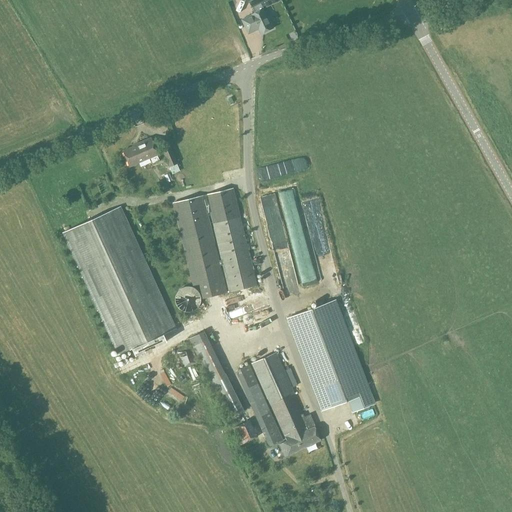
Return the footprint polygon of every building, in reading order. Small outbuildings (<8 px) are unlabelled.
[(253,8),(256,14),(253,15),(254,16),(244,21),(250,33),(260,29),(263,34),(274,29),(261,4),(270,0),(248,0),(253,8)] [(130,167),(150,159),(152,164),(159,161),(157,156),(158,155),(151,138),(137,144),(138,145),(123,152),(130,167)] [(180,172),(170,145),(162,148),(173,175),(180,172)] [(287,187),(312,185),(311,177),(287,178),(287,187)] [(205,208),(209,207),(229,293),(257,286),(234,189),(171,203),(190,285),(199,283),(203,299),(225,294),(205,208)] [(313,286),(296,201),(284,203),(300,288),(313,286)] [(306,206),(324,290),(336,288),(324,233),(323,233),(317,203),(306,206)] [(262,209),(285,299),(299,295),(277,205),(262,209)] [(125,218),(120,207),(63,234),(68,245),(66,245),(77,268),(78,268),(83,277),(81,278),(97,312),(98,311),(103,321),(101,322),(112,345),(113,344),(118,355),(131,349),(135,357),(166,343),(163,335),(176,329),(171,318),(172,317),(162,294),(160,295),(156,285),(157,284),(142,250),(140,251),(136,241),(137,241),(127,218),(125,218)] [(175,299),(175,300),(175,301),(175,302),(175,303),(176,304),(176,305),(176,306),(177,307),(177,308),(179,309),(180,310),(181,311),(182,312),(183,312),(184,312),(186,313),(188,313),(190,313),(191,313),(192,312),(193,312),(195,311),(196,310),(197,310),(197,309),(198,308),(199,308),(199,307),(200,306),(200,305),(200,304),(201,303),(201,302),(201,301),(201,300),(201,299),(201,298),(201,297),(201,296),(200,295),(199,293),(199,292),(197,291),(197,290),(196,289),(194,288),(193,288),(192,287),(191,287),(189,287),(188,287),(186,287),(184,287),(183,288),(182,288),(181,289),(180,290),(179,290),(178,291),(177,292),(177,293),(176,294),(176,295),(176,296),(175,297),(175,298),(175,299)] [(298,316),(332,407),(349,400),(353,412),(374,405),(335,302),(298,316)] [(189,339),(193,347),(229,419),(244,412),(209,340),(208,340),(204,332),(189,339)] [(175,367),(187,364),(183,348),(171,351),(175,367)] [(251,364),(270,406),(295,395),(277,353),(251,364)] [(283,441),(248,366),(234,373),(269,447),(283,441)] [(304,417),(294,395),(271,406),(287,441),(279,445),(284,457),(320,441),(314,428),(316,427),(310,415),(304,417)] [(257,437),(249,420),(232,428),(240,445),(257,437)] [(252,442),(242,446),(247,459),(258,455),(252,442)]
